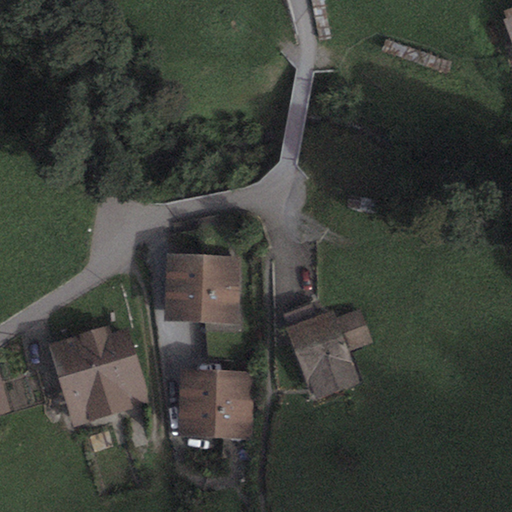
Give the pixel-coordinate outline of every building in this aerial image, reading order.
[(173,312),(229,314),(231,266),(175,263),(173,312)] [(139,319),(135,284),(117,286),(118,296),(111,297),(115,323),(139,319)] [(367,341),(357,313),(332,323),(330,317),(315,323),(310,309),(288,317),(316,391),(353,378),(342,350),(367,341)] [(59,351),(67,377),(114,362),(115,366),(133,361),(125,333),(107,339),(104,331),(58,345),(59,351)] [(114,362),(67,377),(78,414),(126,399),(128,406),(145,400),(139,381),(133,361),(115,366),(114,362)] [(188,378),(186,428),(243,429),(244,381),(188,378)]
